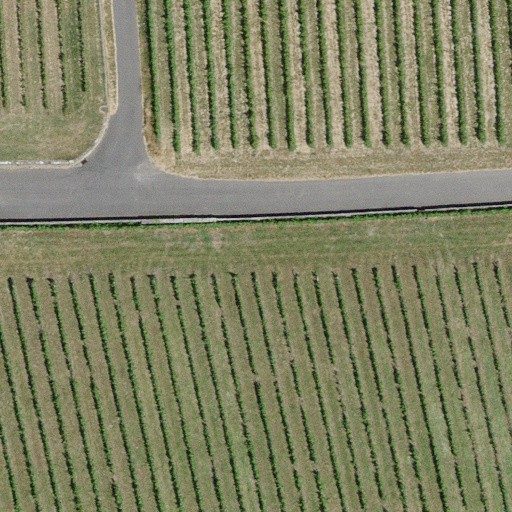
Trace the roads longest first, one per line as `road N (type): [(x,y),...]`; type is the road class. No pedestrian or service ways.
road 1 (track): [(511,172),(130,193),(0,190)]
road 2 (track): [(118,0),(130,193)]
